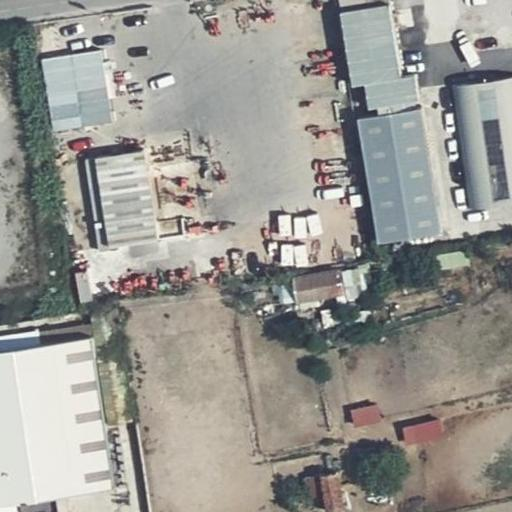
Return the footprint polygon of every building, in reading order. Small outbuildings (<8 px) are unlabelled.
[(410,80),(401,6),(346,15),(355,88),(410,80)] [(48,71),(50,89),(76,85),(102,80),(99,62),(48,71)] [(511,208),(511,78),(453,87),(467,215),(511,208)] [(76,85),(50,89),(52,108),(78,104),(76,85)] [(439,238),(422,112),(362,120),(377,246),(439,238)] [(154,165),(156,193),(194,190),(192,162),(154,165)] [(174,244),(170,209),(144,213),(141,192),(99,200),(106,255),(174,244)] [(343,290),(339,269),(296,277),(299,298),(343,290)] [(90,335),(121,332),(116,307),(86,311),(88,323),(90,335)] [(16,348),(90,335),(88,323),(13,335),(16,348)] [(103,421),(135,416),(121,332),(90,335),(16,348),(0,350),(0,503),(114,486),(103,421)] [(342,496),(360,493),(384,487),(379,462),(356,468),(337,472),(342,496)] [(327,510),(343,508),(342,496),(337,472),(321,475),(327,510)]
